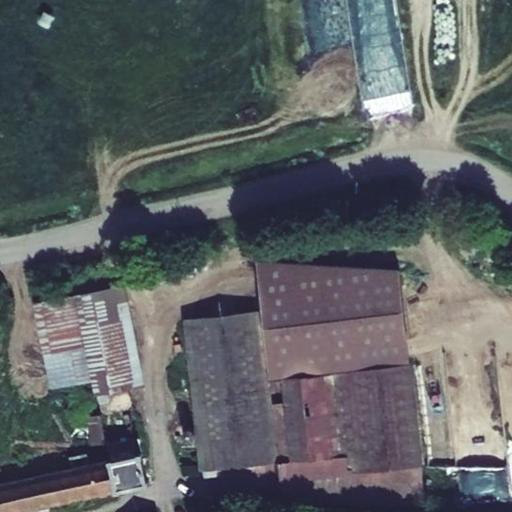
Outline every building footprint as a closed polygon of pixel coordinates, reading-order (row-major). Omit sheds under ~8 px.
[(266,307),(187,315),(201,466),(346,453),(348,477),(424,470),(414,368),(406,278),(262,266),(266,307)] [(102,409),(129,405),(103,296),(62,305),(88,414),(102,409)] [(511,345),(502,345),(506,455),(511,454),(511,345)] [(0,511),(4,511),(26,506),(147,478),(129,405),(102,409),(110,456),(0,479),(0,511)] [(459,421),(458,458),(486,459),(486,440),(477,440),(478,421),(459,421)]
